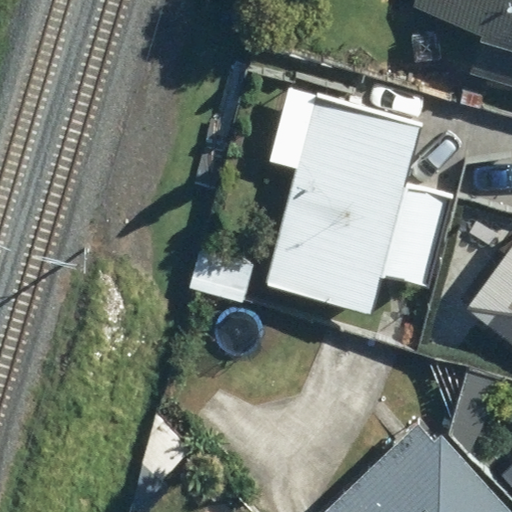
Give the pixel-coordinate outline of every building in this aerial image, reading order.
[(511,0),(419,0),(495,24),(481,67),(511,76),(511,0)] [(511,149),(511,150),(508,150),(505,150),(501,151),(498,151),(494,152),(491,153),(488,154),(484,155),(481,156),(478,158),(475,159),(472,161),(469,163),(466,165),(463,167),(460,169),(458,172),(455,174),(453,177),(450,179),(448,182),(446,185),(412,176),(428,114),(287,77),(267,154),(296,162),(266,272),(384,303),(394,264),(433,275),(456,188),(511,206),(511,240),(470,297),(511,328),(511,149)] [(201,246),(192,280),(247,295),(256,261),(201,246)] [(162,405),(143,509),(176,482),(167,472),(197,447),(162,405)] [(511,511),(511,448),(491,468),(434,407),(320,511),(511,511)]
